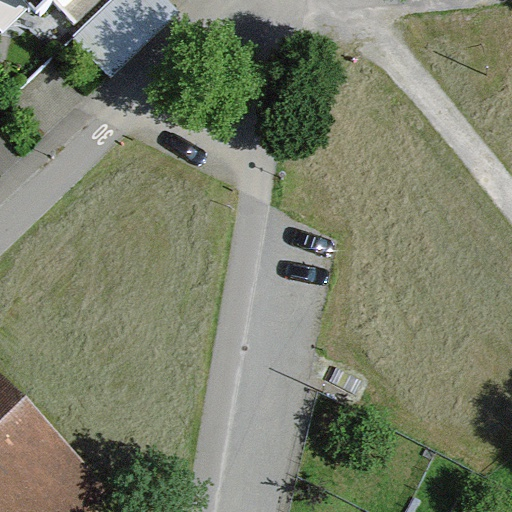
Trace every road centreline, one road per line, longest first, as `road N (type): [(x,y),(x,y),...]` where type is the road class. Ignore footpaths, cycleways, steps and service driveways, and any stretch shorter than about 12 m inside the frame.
road 1 (residential): [(199,511),(275,0)]
road 2 (residential): [(0,241),(247,0)]
